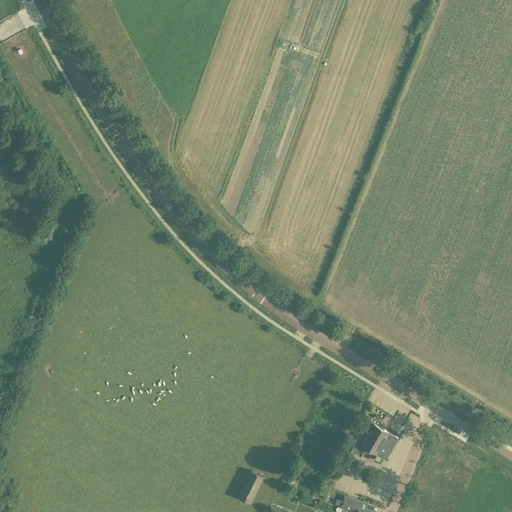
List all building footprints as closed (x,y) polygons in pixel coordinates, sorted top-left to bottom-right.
[(397,438),(388,432),(383,429),(386,424),(365,412),(362,417),(367,419),(353,441),(355,442),(350,450),(360,456),(365,448),(375,454),(384,460),(397,438)] [(346,435),(352,424),(347,421),(340,431),(346,435)] [(355,468),(359,459),(347,454),(343,463),(355,468)] [(250,470),(237,497),(250,503),(262,479),(263,476),(250,470)] [(333,496),(335,490),(333,489),(330,487),(327,494),(333,496)] [(368,511),(364,510),(367,503),(344,493),(339,506),(345,508),(343,511),(368,511)]
